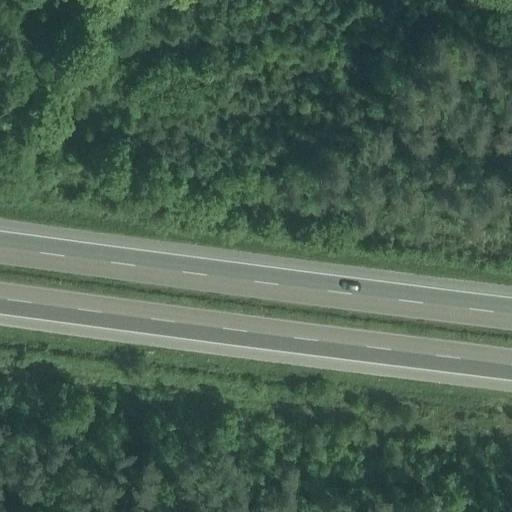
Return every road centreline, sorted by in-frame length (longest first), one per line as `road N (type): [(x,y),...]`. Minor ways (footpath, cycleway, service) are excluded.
road 1 (motorway): [(0,294),(511,367)]
road 2 (motorway): [(511,310),(0,240)]
